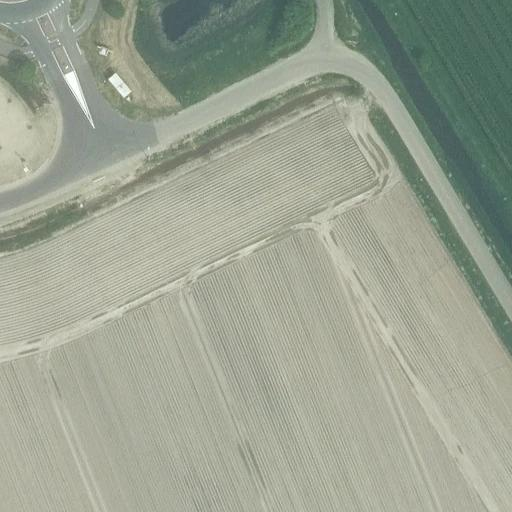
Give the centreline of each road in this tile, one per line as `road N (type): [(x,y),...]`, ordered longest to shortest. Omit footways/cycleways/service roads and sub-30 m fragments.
road 1 (unclassified): [(511,308),(376,84),(329,56)]
road 2 (unclassified): [(329,56),(155,137),(104,151)]
road 3 (unclassified): [(104,151),(101,117),(52,0)]
road 4 (unclassified): [(23,14),(88,136),(104,151)]
